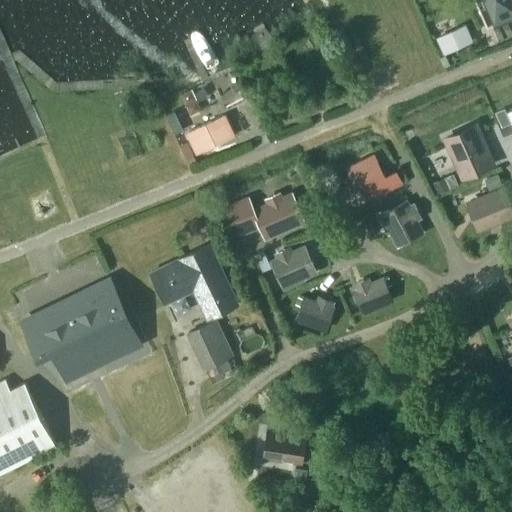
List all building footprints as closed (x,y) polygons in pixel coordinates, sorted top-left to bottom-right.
[(511,0),(476,0),(484,17),(495,12),(499,21),(511,15),(511,0)] [(499,21),(495,12),(484,17),(488,26),(499,21)] [(438,36),(445,52),(473,40),(466,24),(438,36)] [(506,108),(497,112),(503,126),(511,122),(506,108)] [(185,130),(176,110),(167,114),(176,134),(185,130)] [(227,114),(190,130),(200,151),(236,134),(227,114)] [(480,136),(450,148),(463,179),(492,166),(480,136)] [(374,153),(346,167),(354,182),(363,178),(366,184),(364,185),(370,198),(403,183),(396,169),(385,175),(374,153)] [(490,190),(504,184),(499,172),(485,178),(490,190)] [(443,178),(433,182),(437,192),(447,188),(443,178)] [(511,209),(503,187),(477,198),(487,223),(511,212),(511,209)] [(265,237),(303,221),(292,195),(254,211),(249,198),(220,210),(231,237),(260,225),(265,237)] [(405,201),(388,209),(396,226),(391,229),(397,243),(420,232),(414,218),(409,207),(405,201)] [(313,203),(301,207),(309,226),(320,222),(313,203)] [(339,210),(329,215),(334,225),(344,220),(339,210)] [(209,317),(240,302),(212,243),(151,272),(166,302),(195,288),(209,317)] [(280,258),(273,261),(281,279),(298,271),(301,276),(315,270),(305,246),(291,253),(280,258)] [(273,267),(265,250),(255,255),(263,272),(273,267)] [(359,289),(355,290),(363,309),(392,297),(383,278),(370,284),(359,289)] [(80,333),(83,340),(91,337),(100,358),(138,340),(112,282),(27,322),(41,351),(80,333)] [(304,298),(297,317),(326,328),(333,308),(330,307),(318,303),(304,298)] [(185,332),(203,369),(206,367),(214,382),(235,372),(227,356),(234,353),(217,317),(185,332)] [(0,380),(0,473),(56,446),(24,381),(9,388),(4,378),(0,380)] [(266,430),(262,461),(303,467),(307,435),(266,430)] [(296,468),(294,477),(306,480),(307,470),(296,468)]
